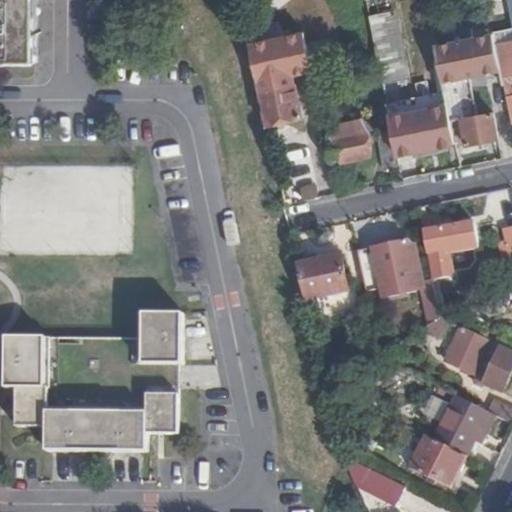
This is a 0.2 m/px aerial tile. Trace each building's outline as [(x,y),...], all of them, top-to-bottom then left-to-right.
[(0,0),(0,61),(35,62),(34,0),(0,0)] [(393,13),(369,18),(377,60),(383,88),(407,83),(393,13)] [(511,43),(497,47),(504,78),(511,76),(511,43)] [(287,53),(253,61),(269,127),(303,119),(296,85),(294,86),(287,53)] [(459,147),(454,121),(449,101),(422,107),(428,133),(415,136),(420,155),(459,147)] [(459,147),(459,148),(498,139),(493,114),(454,121),(459,147)] [(371,158),(364,124),(331,131),(338,165),(371,158)] [(400,167),(395,143),(381,145),(386,169),(400,167)] [(454,278),(450,255),(479,249),(475,224),(445,230),(442,229),(440,222),(423,225),(429,257),(432,256),(436,280),(454,278)] [(412,243),(362,252),(368,282),(410,273),(410,281),(423,278),(420,261),(415,262),(412,243)] [(343,256),(302,263),(310,299),(350,291),(343,256)] [(437,310),(432,281),(423,284),(428,311),(437,310)] [(440,316),(425,327),(436,340),(457,325),(440,316)] [(147,345),(14,346),(14,397),(27,397),(27,422),(58,422),(58,446),(159,446),(159,428),(187,428),(186,371),(191,371),(191,320),(147,320),(147,345)] [(505,392),(511,377),(511,350),(499,345),(463,328),(447,360),(476,373),(475,377),(505,392)] [(499,345),(511,350),(511,333),(506,330),(499,345)] [(402,370),(379,358),(374,371),(396,382),(402,370)] [(453,394),(431,438),(470,458),(493,413),(489,412),(453,394)] [(489,412),(493,413),(511,422),(511,405),(496,398),(489,412)] [(470,458),(431,438),(416,469),(456,488),(470,458)] [(407,486),(348,457),(351,469),(362,491),(396,507),(407,486)]
